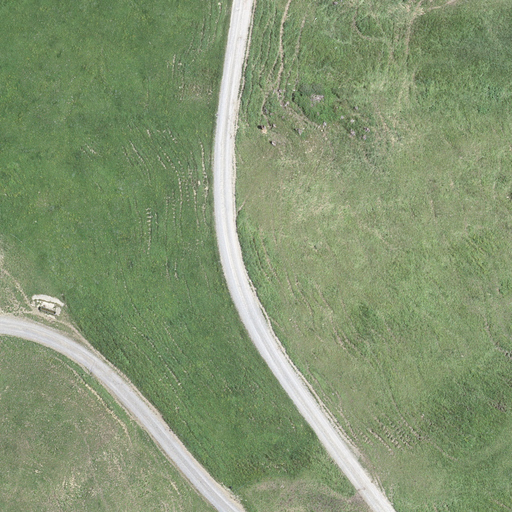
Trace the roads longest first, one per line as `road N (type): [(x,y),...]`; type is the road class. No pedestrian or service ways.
road 1 (track): [(242,0),(223,176),(233,272),(279,366),(384,511)]
road 2 (track): [(229,511),(86,359),(0,326)]
